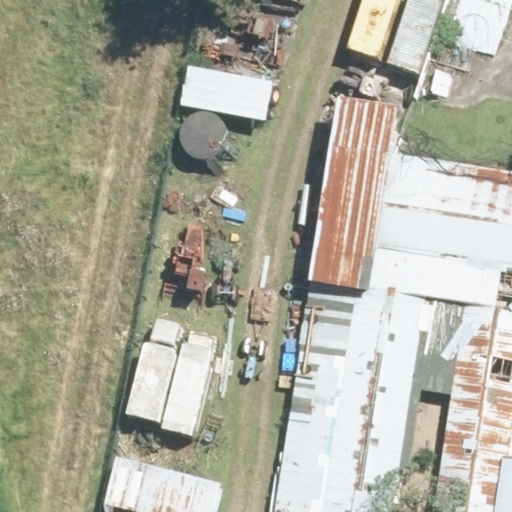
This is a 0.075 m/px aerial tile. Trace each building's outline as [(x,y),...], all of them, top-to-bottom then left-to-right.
[(192,116),(278,128),(284,87),(198,75),(192,116)] [(355,99),(330,303),(294,511),(406,511),(426,395),(464,406),(446,511),(511,511),(511,183),(395,163),(409,104),(355,99)] [(164,423),(177,321),(142,317),(130,419),(164,423)] [(225,336),(194,330),(175,432),(206,438),(225,336)] [(45,471),(68,393),(35,383),(12,461),(45,471)] [(115,511),(118,511),(228,511),(233,490),(125,466),(115,511)]
